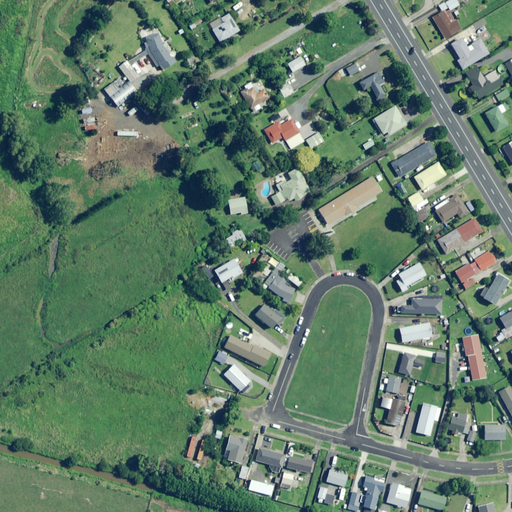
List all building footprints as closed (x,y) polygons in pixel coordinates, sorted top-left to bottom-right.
[(458,5),(455,0),(448,0),(438,6),(441,11),(447,8),(449,11),(458,5)] [(449,23),(443,12),(431,18),(444,39),(460,30),(454,21),(449,23)] [(238,31),(227,13),(219,18),(222,23),(211,30),(219,42),(238,31)] [(151,43),(143,49),(142,47),(136,50),(139,54),(127,62),(126,61),(118,66),(129,83),(137,77),(130,66),(146,54),(155,67),(157,65),(161,71),(175,61),(172,56),(170,57),(161,43),(162,42),(155,33),(148,38),(151,43)] [(487,54),(478,39),(465,47),(461,39),(450,45),(458,59),(455,61),(461,70),(487,54)] [(305,65),(299,56),(286,64),(292,73),(305,65)] [(358,71),(354,64),(345,69),(349,76),(358,71)] [(482,78),(476,68),(465,75),(472,86),(470,87),(477,99),(501,85),(493,71),(482,78)] [(361,91),(365,89),(366,91),(371,89),(376,99),(384,95),(378,85),(383,82),(378,72),(357,83),(361,91)] [(135,91),(127,81),(118,89),(113,83),(104,91),(116,106),(135,91)] [(286,87),(284,83),(277,88),(284,98),(293,92),(289,86),(286,87)] [(256,94),(251,86),(240,93),(254,115),(262,111),(258,104),(268,98),(263,89),(256,94)] [(508,96),(504,90),(494,95),(498,101),(508,96)] [(148,112),(137,98),(132,102),(143,116),(148,112)] [(511,107),(507,100),(483,114),(494,133),(507,125),(500,113),(511,107)] [(129,101),(125,103),(130,112),(134,109),(129,101)] [(406,124),(394,106),(372,119),(381,134),(386,132),(388,136),(406,124)] [(123,117),(117,109),(110,115),(116,123),(123,117)] [(285,110),(278,114),(280,117),(277,119),(279,121),(263,130),(271,144),(283,137),(290,149),(303,142),(298,134),(299,133),(285,110)] [(511,140),(501,147),(511,165),(511,140)] [(435,155),(427,142),(390,164),(398,178),(435,155)] [(256,158),(250,162),(256,172),(262,168),(256,158)] [(445,175),(437,162),(413,177),(421,190),(445,175)] [(284,179),(282,176),(273,181),(279,191),(270,197),(275,206),(286,199),(288,201),(293,198),(294,201),(310,192),(296,168),(286,174),(287,177),(284,179)] [(381,191),(371,176),(321,209),(331,225),(381,191)] [(400,183),(395,186),(399,192),(404,189),(400,183)] [(422,201),(417,192),(406,198),(412,207),(422,201)] [(467,212),(456,194),(432,209),(433,211),(441,223),(456,214),(458,218),(467,212)] [(246,213),(244,197),(227,200),(229,214),(240,213),(240,214),(246,213)] [(428,218),(421,206),(411,212),(418,224),(428,218)] [(482,232),(473,217),(436,240),(444,254),(482,232)] [(245,240),(239,229),(231,233),(232,234),(224,239),(230,249),(245,240)] [(494,262),(487,251),(474,259),(475,261),(469,265),(468,263),(454,272),(465,289),(475,283),(471,276),(494,262)] [(241,273),(233,259),(213,271),(220,283),(231,277),(232,278),(241,273)] [(425,275),(418,263),(397,274),(400,279),(395,282),(401,292),(407,289),(405,286),(425,275)] [(301,282),(290,273),(286,278),(297,287),(301,282)] [(494,305),(501,293),(503,294),(510,282),(496,274),(487,289),(483,287),(478,296),(494,305)] [(296,290),(276,277),(268,288),(288,302),(296,290)] [(441,300),(411,299),(410,306),(400,306),(399,313),(440,315),(441,300)] [(275,324),(281,329),(284,324),(282,322),(285,318),(273,309),(272,311),(262,304),(254,316),(271,329),(275,324)] [(501,332),(499,333),(499,334),(495,337),(497,341),(504,337),(505,339),(511,334),(511,327),(511,326),(511,325),(511,309),(498,318),(504,328),(500,330),(501,332)] [(431,337),(428,323),(398,329),(401,343),(431,337)] [(249,345),(228,334),(222,347),(264,368),(271,353),(251,343),(249,345)] [(485,378),(477,335),(461,338),(464,356),(467,356),(471,381),(485,378)] [(227,355),(218,351),(214,360),(223,364),(227,355)] [(249,381),(233,365),(223,375),(239,391),(249,381)] [(399,379),(388,377),(387,379),(383,378),(383,383),(386,383),(385,391),(397,393),(399,379)] [(511,394),(508,386),(497,392),(511,418),(511,394)] [(404,402),(390,398),(384,423),(398,426),(404,402)] [(436,407),(422,403),(414,432),(429,436),(436,407)] [(450,434),(461,436),(461,434),(464,434),(466,425),(463,424),(465,415),(457,413),(456,417),(450,416),(447,429),(451,430),(450,434)] [(504,440),(504,425),(483,425),(483,440),(504,440)] [(475,433),(468,432),(466,441),(472,442),(475,433)] [(231,442),(226,441),(223,453),(228,454),(226,460),(239,464),(246,440),(233,437),(231,442)] [(283,455),(259,448),(254,461),(272,466),(271,469),(278,472),(283,455)] [(295,470),(294,472),(299,473),(299,471),(308,473),(311,462),(288,456),(287,460),(285,459),(283,467),(295,470)] [(247,468),(241,466),(238,477),(245,479),(247,468)] [(257,471),(250,469),(247,478),(254,481),(257,471)] [(346,475),(328,470),(325,482),(343,487),(346,475)] [(292,475),(283,473),(279,487),(289,489),(292,475)] [(350,490),(345,509),(355,511),(356,511),(360,502),(362,503),(361,507),(364,508),(362,511),(371,511),(378,492),(380,492),(383,483),(377,482),(378,479),(369,476),(369,477),(364,476),(361,487),(367,488),(365,494),(350,490)] [(405,508),(410,490),(403,488),(404,486),(391,482),(385,502),(396,505),(395,507),(399,508),(400,507),(405,508)] [(326,489),(319,487),(316,497),(323,499),(326,489)] [(445,498),(420,491),(417,504),(441,511),(445,498)]
